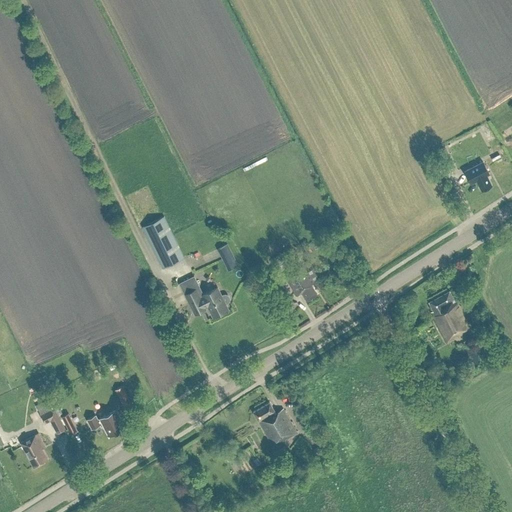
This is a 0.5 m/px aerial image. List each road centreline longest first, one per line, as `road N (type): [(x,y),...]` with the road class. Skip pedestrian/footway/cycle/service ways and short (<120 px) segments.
road 1 (tertiary): [(34,511),(373,295)]
road 2 (unclassified): [(488,511),(373,295)]
road 3 (tertiary): [(373,295),(511,207)]
